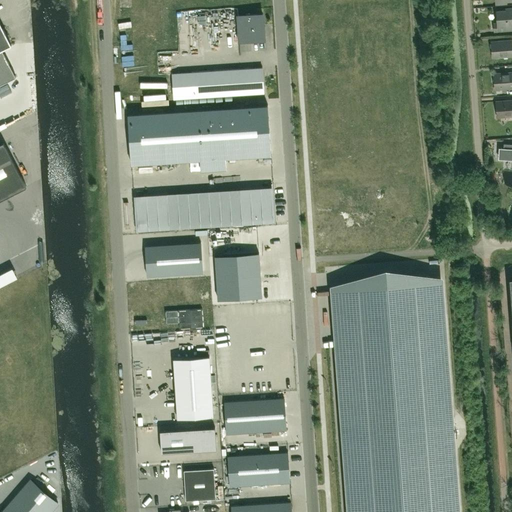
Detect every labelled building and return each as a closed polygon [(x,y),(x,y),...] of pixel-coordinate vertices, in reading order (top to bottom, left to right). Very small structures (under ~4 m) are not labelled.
[(497,23),(494,23),(494,31),(511,29),(511,7),(506,8),(506,10),(497,11),(497,23)] [(264,38),(263,14),(238,15),(239,40),(260,39),(260,38),(264,38)] [(0,84),(16,76),(2,49),(11,45),(0,22),(0,84)] [(511,39),(491,42),(492,57),(511,55),(511,39)] [(249,42),(242,43),(243,51),(250,50),(249,42)] [(262,67),(172,73),(173,99),(264,93),(262,67)] [(511,71),(494,73),(495,89),(511,88),(511,71)] [(511,99),(496,101),(497,117),(511,115),(511,99)] [(269,104),(129,114),(132,163),(202,159),(202,170),(227,168),(226,157),(272,154),(269,104)] [(0,199),(26,186),(4,141),(0,143),(0,199)] [(503,148),(503,157),(511,157),(511,143),(504,143),(503,148)] [(201,242),(145,245),(147,275),(203,272),(201,242)] [(259,252),(215,255),(218,299),(262,296),(259,252)] [(453,511),(437,280),(376,284),(378,304),(351,306),(354,346),(341,347),(353,511),(453,511)] [(190,366),(174,367),(177,418),(213,416),(209,356),(189,357),(190,366)] [(284,397),(224,401),(226,433),(286,429),(284,397)] [(215,427),(160,430),(162,452),(217,449),(215,427)] [(228,456),(230,486),(290,482),(288,452),(228,456)] [(214,468),(184,470),(186,500),(215,498),(214,468)] [(31,479),(1,511),(49,511),(58,502),(31,479)] [(291,511),(291,501),(231,506),(231,511),(291,511)]
